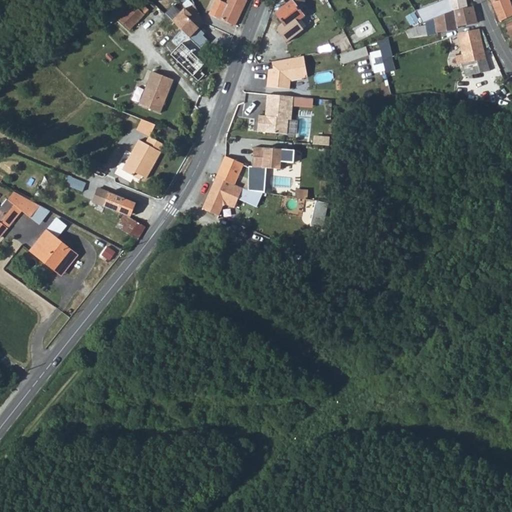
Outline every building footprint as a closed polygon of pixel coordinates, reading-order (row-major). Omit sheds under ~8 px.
[(126,11),(135,3),(131,0),(118,0),(110,8),(119,18),(126,11)] [(137,0),(135,3),(145,14),(150,10),(139,0),(137,0)] [(221,19),(228,4),(218,0),(211,15),(221,19)] [(221,19),(236,26),(246,0),(229,0),(228,4),(221,19)] [(291,0),(275,13),(283,23),(279,26),(277,30),(287,42),(304,29),(298,22),(305,17),(298,7),(305,3),(302,0),(291,0)] [(425,23),(444,15),(457,10),(470,7),(468,0),(444,0),(419,11),(425,23)] [(493,0),(503,20),(511,16),(511,2),(511,0),(493,0)] [(119,18),(130,29),(145,14),(135,3),(126,11),(119,18)] [(168,16),(194,42),(200,36),(198,34),(207,25),(197,5),(189,12),(187,10),(183,15),(176,8),(168,16)] [(444,15),(445,20),(427,25),(429,36),(460,28),(462,35),(481,31),(476,6),(470,7),(457,10),(444,15)] [(460,36),(464,51),(462,52),(470,81),(494,76),(488,59),(481,31),(462,35),(460,36)] [(181,78),(186,83),(190,87),(207,68),(204,65),(206,63),(182,39),(168,54),(186,72),(181,78)] [(204,49),(214,58),(223,48),(212,39),(204,49)] [(305,56),(272,62),(274,70),(268,71),(267,87),(291,90),(292,81),(309,78),(305,56)] [(385,59),(387,70),(395,69),(393,56),(385,59)] [(152,73),(139,106),(162,114),(174,81),(152,73)] [(290,104),(288,119),(291,120),(293,96),(267,94),(267,102),(290,104)] [(290,104),(267,102),(265,116),(265,119),(259,119),(258,131),(287,134),(288,119),(290,104)] [(138,130),(152,134),(156,122),(142,118),(138,130)] [(330,137),(315,136),(315,144),(330,145),(330,137)] [(134,179),(137,174),(143,177),(148,180),(156,164),(154,163),(159,153),(162,154),(166,146),(151,138),(147,146),(141,142),(124,173),(134,179)] [(295,150),(254,146),(253,156),(264,157),(263,167),(267,167),(281,168),(281,161),(294,162),(295,150)] [(156,164),(162,154),(159,153),(154,163),(156,164)] [(226,155),(221,165),(240,172),(244,162),(226,155)] [(253,156),(252,166),(263,167),(264,157),(253,156)] [(203,210),(220,217),(223,208),(229,210),(238,190),(234,188),(240,172),(221,165),(203,210)] [(263,167),(252,166),(250,166),(250,190),(266,193),(267,167),(263,167)] [(84,189),(87,182),(69,174),(65,182),(84,189)] [(105,205),(124,213),(129,199),(111,192),(105,205)] [(21,214),(29,220),(38,208),(12,195),(0,211),(0,242),(1,242),(21,214)] [(135,202),(130,215),(127,214),(117,229),(140,238),(156,211),(135,202)] [(54,275),(56,273),(64,279),(79,258),(48,234),(31,258),(54,275)] [(54,275),(62,281),(64,279),(56,273),(54,275)]
